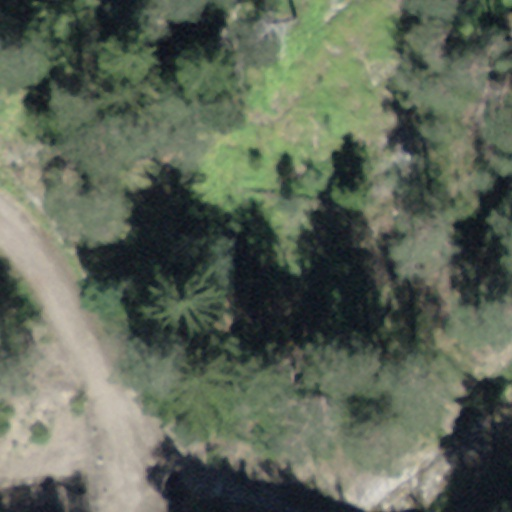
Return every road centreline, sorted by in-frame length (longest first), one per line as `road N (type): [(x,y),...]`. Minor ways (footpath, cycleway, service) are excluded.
road 1 (track): [(0,220),(67,299),(92,353),(131,511)]
road 2 (tertiary): [(374,0),(511,98)]
